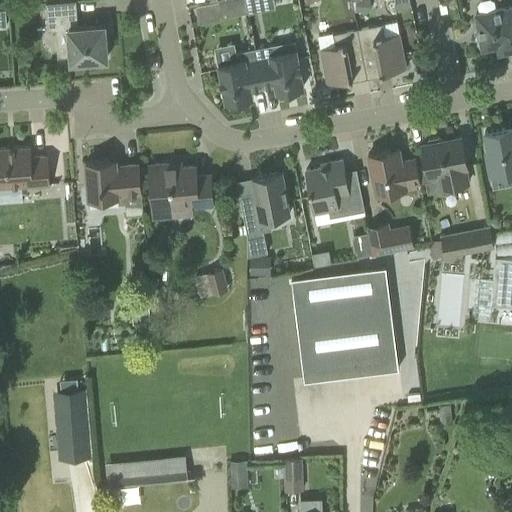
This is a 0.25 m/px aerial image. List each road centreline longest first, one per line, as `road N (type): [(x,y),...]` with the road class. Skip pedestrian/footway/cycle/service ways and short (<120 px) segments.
road 1 (residential): [(185,104),(218,133),(249,140),(452,102)]
road 2 (residential): [(185,104),(121,120),(67,97),(0,102)]
